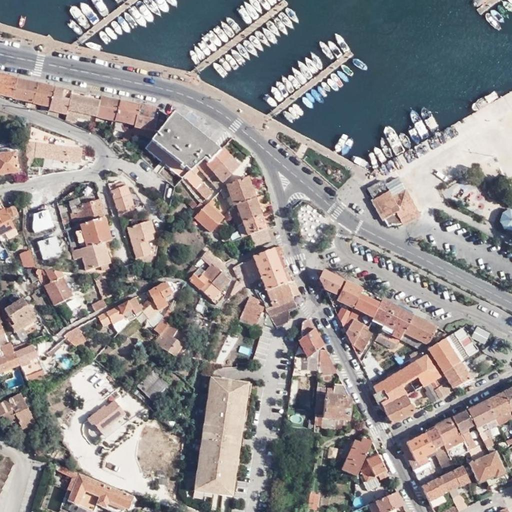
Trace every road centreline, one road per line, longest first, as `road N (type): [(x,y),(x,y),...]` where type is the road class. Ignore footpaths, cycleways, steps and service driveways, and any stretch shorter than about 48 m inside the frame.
road 1 (residential): [(288,228),(223,257),(226,294),(213,302),(172,271),(52,327)]
road 2 (secondary): [(0,54),(197,98),(270,153)]
road 3 (tertiary): [(301,183),(349,221),(511,302)]
road 4 (residential): [(0,190),(98,171),(106,159),(97,140),(0,99)]
road 5 (tertiary): [(288,228),(384,438)]
road 6 (unknown): [(256,511),(271,386),(288,328),(320,307)]
road 7 (residential): [(511,373),(384,438)]
